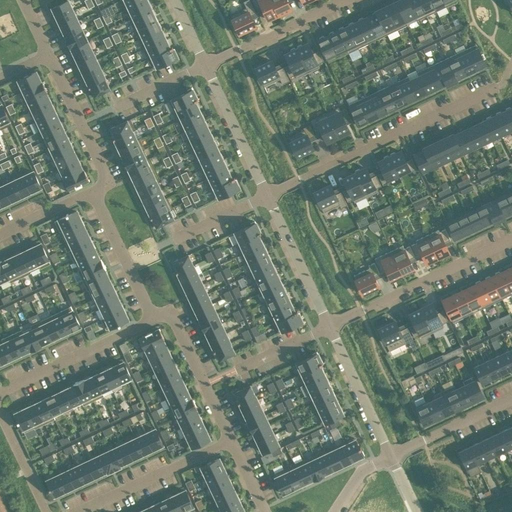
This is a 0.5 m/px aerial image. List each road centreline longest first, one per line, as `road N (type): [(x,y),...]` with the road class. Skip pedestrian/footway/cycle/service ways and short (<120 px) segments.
road 1 (residential): [(268,195),(504,84),(511,65)]
road 2 (residential): [(328,325),(511,239)]
road 3 (residential): [(0,394),(153,321)]
road 4 (residential): [(230,440),(81,511)]
road 5 (residential): [(91,192),(107,181),(47,54)]
road 6 (residential): [(230,440),(169,314),(153,321)]
road 7 (residential): [(205,65),(347,0)]
road 8 (unclassified): [(268,195),(205,65)]
road 9 (unclassified): [(390,455),(328,325)]
road 10 (unclassified): [(328,325),(268,195)]
road 11 (residential): [(153,321),(91,192)]
road 12 (residential): [(390,455),(511,400)]
